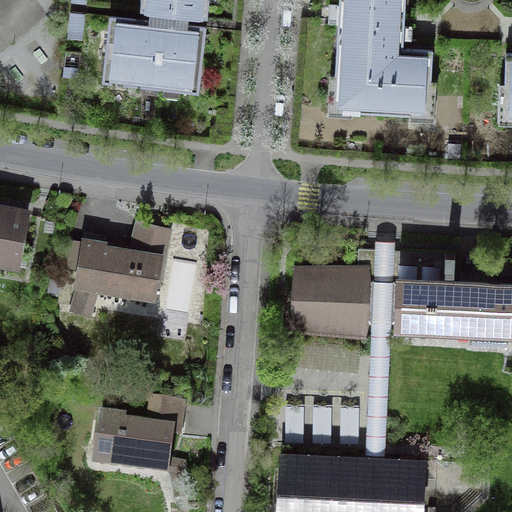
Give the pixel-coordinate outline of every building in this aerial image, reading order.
[(150,20),(110,16),(103,81),(143,86),(144,78),(159,79),(158,88),(164,88),(165,80),(179,82),(178,90),(198,92),(205,26),(187,24),(187,20),(188,16),(207,18),(208,0),(142,0),(141,10),(151,11),(150,20)] [(335,0),(334,15),(329,113),(425,119),(429,54),(395,52),(398,0),(335,0)] [(85,13),(70,11),(67,38),(82,40),(84,26),(85,13)] [(81,52),(66,50),(63,77),(78,78),(79,65),(81,52)] [(511,56),(501,57),(500,122),(511,122),(511,56)] [(0,261),(17,265),(27,211),(0,205),(0,261)] [(96,243),(83,241),(68,238),(62,269),(78,272),(76,282),(67,310),(86,317),(96,286),(154,295),(156,286),(157,286),(162,258),(169,228),(139,221),(131,253),(104,248),(105,244),(96,243)] [(455,252),(393,249),(393,254),(384,254),(376,254),(376,249),(358,248),(357,261),(367,261),(367,265),(367,321),(372,321),(390,322),(396,322),(396,325),(509,330),(510,334),(511,334),(511,283),(453,280),(453,267),(455,267),(455,252)] [(293,297),(293,300),(293,325),(364,333),(367,321),(367,265),(295,268),(295,279),(293,297)] [(384,458),(390,322),(372,321),(366,457),(375,458),(384,458)] [(124,421),(100,418),(95,460),(167,470),(170,503),(192,501),(188,464),(168,461),(172,432),(171,432),(171,428),(172,423),(180,424),(182,403),(152,399),(148,429),(123,426),(124,421)] [(286,403),(285,441),(304,442),(304,404),(313,404),(313,442),(331,443),(331,405),(340,405),(340,443),(358,443),(359,404),(354,404),(353,405),(352,405),(350,406),(349,406),(347,405),(346,405),(345,404),(327,404),(326,404),(325,405),(324,405),(322,405),(321,405),(319,404),(318,404),(318,403),(300,403),(298,404),(297,404),(296,404),(294,404),(292,404),(291,403),(290,403),(286,403)] [(366,457),(281,453),(277,511),(280,511),(281,511),(285,511),(421,511),(424,460),(384,458),(375,458),(366,457)]
